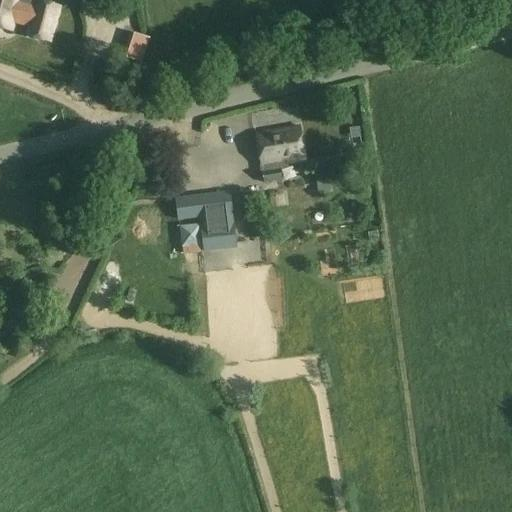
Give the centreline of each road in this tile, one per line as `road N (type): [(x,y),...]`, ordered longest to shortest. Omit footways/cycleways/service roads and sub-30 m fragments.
road 1 (unclassified): [(0,158),(511,28)]
road 2 (track): [(142,123),(118,209),(83,281),(46,339),(0,382)]
road 3 (track): [(112,130),(104,117),(0,73)]
